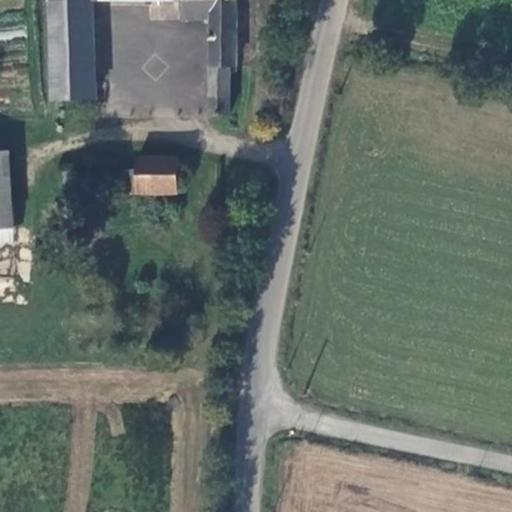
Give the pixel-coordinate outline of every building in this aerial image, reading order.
[(97,99),(94,1),(51,0),(55,99),(97,99)] [(51,0),(94,1),(148,0),(213,0),(213,19),(213,67),(212,116),(230,116),(231,75),(237,74),(237,67),(237,0),(51,0)] [(213,0),(185,0),(185,20),(213,19),(213,0)] [(11,153),(0,153),(0,241),(15,241),(11,153)] [(180,159),(139,158),(138,171),(127,171),(127,193),(179,194),(180,159)] [(79,172),(65,172),(64,203),(79,203),(79,172)]
